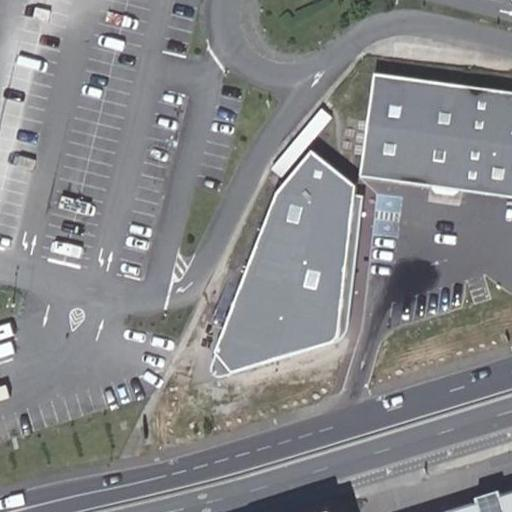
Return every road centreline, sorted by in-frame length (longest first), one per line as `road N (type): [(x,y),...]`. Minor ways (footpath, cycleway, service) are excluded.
road 1 (primary): [(189,507),(511,411)]
road 2 (primary): [(286,441),(0,506)]
road 3 (primary): [(286,441),(59,511)]
road 4 (primary): [(511,371),(286,441)]
road 5 (unknown): [(503,251),(445,219),(378,197)]
